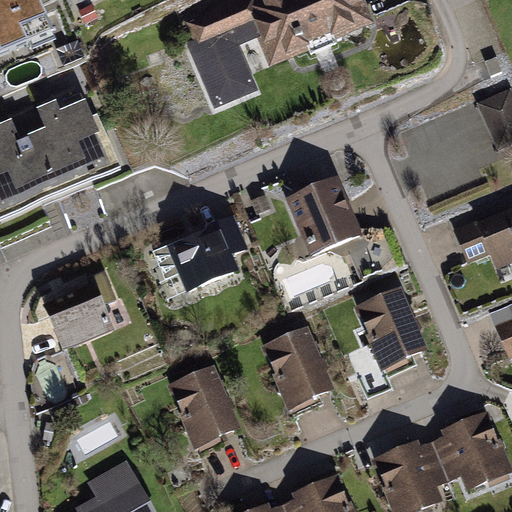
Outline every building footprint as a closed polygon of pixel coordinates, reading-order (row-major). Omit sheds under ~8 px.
[(39,0),(0,0),(0,69),(57,48),(39,0)] [(285,0),(255,0),(187,27),(196,48),(189,50),(208,113),(256,100),(242,53),(261,46),(270,75),(372,37),(358,0),(308,0),(294,6),(285,0)] [(511,103),(510,99),(478,112),(494,152),(511,144),(511,103)] [(92,106),(0,140),(0,219),(118,175),(92,106)] [(338,187),(286,207),(306,261),(358,242),(338,187)] [(511,217),(454,242),(465,268),(485,259),(491,275),(511,265),(511,217)] [(208,245),(174,258),(191,300),(239,281),(233,264),(251,257),(237,222),(205,235),(208,245)] [(91,298),(42,318),(59,359),(108,340),(91,298)] [(400,299),(356,314),(378,375),(422,359),(400,299)] [(511,331),(498,336),(509,363),(511,361),(511,331)] [(309,338),(262,355),(286,419),(333,402),(309,338)] [(216,377),(171,392),(192,455),(237,440),(216,377)] [(488,426),(435,447),(452,490),(461,486),(467,501),(511,484),(488,426)] [(430,448),(370,472),(387,511),(439,511),(434,499),(449,493),(430,448)] [(149,511),(125,468),(91,486),(101,503),(83,511),(149,511)] [(347,511),(338,490),(285,511),(347,511)]
